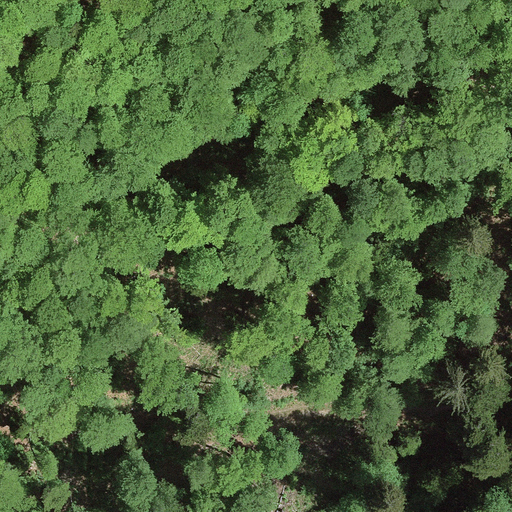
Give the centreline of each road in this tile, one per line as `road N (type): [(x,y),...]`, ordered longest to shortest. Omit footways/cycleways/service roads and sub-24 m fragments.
road 1 (track): [(0,253),(252,113),(300,95),(414,83),(511,49)]
road 2 (track): [(511,396),(264,423),(176,464),(125,511)]
